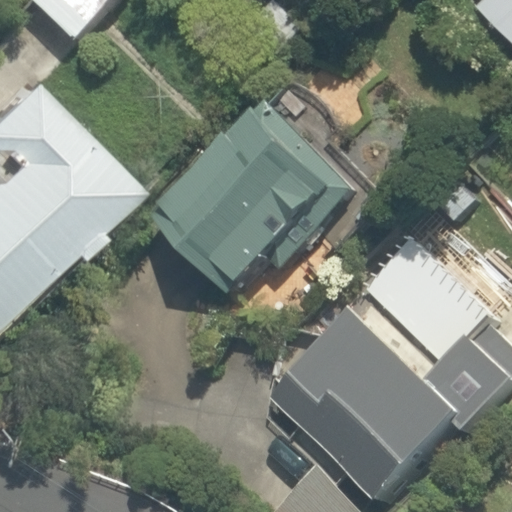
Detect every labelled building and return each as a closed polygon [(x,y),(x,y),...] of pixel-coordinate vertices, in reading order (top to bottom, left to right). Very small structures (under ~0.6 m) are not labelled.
[(106,0),(32,0),(77,36),(106,0)] [(511,0),(477,0),(472,5),(511,44),(511,0)] [(0,283),(114,166),(3,58),(0,61),(0,283)] [(139,206),(225,293),(265,253),(286,274),(369,192),(263,84),(139,206)] [(511,387),(511,285),(468,240),(415,292),(391,267),(259,396),(369,508),(453,426),(463,436),(511,387)]
